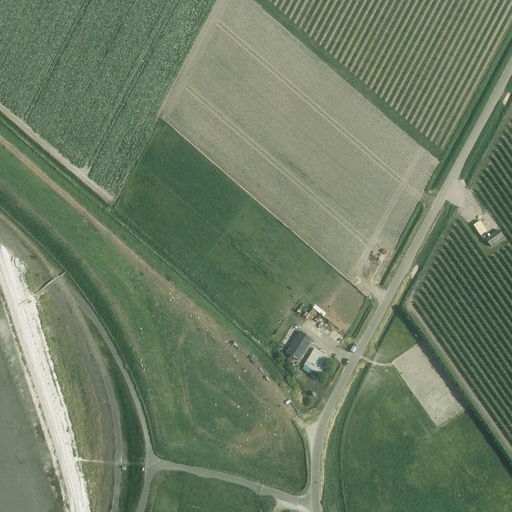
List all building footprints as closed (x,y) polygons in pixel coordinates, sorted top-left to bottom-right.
[(483,214),(490,224),(497,219),(490,209),(483,214)] [(500,231),(487,241),(492,248),(505,239),(500,231)] [(376,270),(391,254),(383,246),(371,259),(376,263),(372,267),(376,270)] [(375,284),(381,276),(371,269),(365,278),(375,284)] [(298,333),(306,319),(299,315),(291,330),(298,333)] [(297,362),(311,341),(299,334),(286,355),(297,362)] [(320,376),(330,360),(319,353),(308,369),(320,376)]
